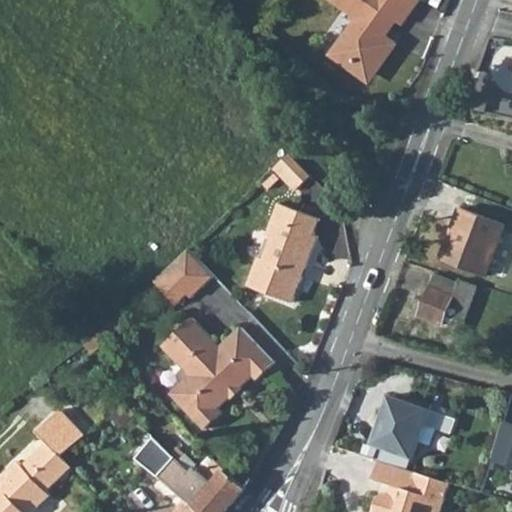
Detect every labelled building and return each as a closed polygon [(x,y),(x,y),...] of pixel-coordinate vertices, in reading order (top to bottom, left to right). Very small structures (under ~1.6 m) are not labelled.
[(402,24),(419,0),(333,0),(359,18),(342,43),(343,53),(356,62),(352,69),(364,77),(375,76),(397,44),(386,36),(397,20),(402,24)] [(333,55),(352,69),(356,62),(343,53),(342,43),(333,55)] [(311,175),(290,152),(278,163),(300,185),(311,175)] [(300,185),(278,163),(274,167),(295,189),(300,185)] [(506,220),(461,205),(442,257),(488,273),(506,220)] [(267,239),(271,241),(263,261),(259,260),(249,288),(295,305),(320,238),(317,237),(322,222),(279,207),(267,239)] [(214,275),(188,249),(154,281),(176,304),(187,294),(191,297),(214,275)] [(457,294),(461,282),(437,274),(433,286),(457,294)] [(457,294),(433,286),(423,316),(465,330),(480,286),(462,280),(461,282),(457,294)] [(224,348),(197,320),(165,349),(192,377),(173,396),(207,431),(224,415),(220,411),(234,399),(230,394),(237,387),(241,391),(255,379),(259,383),(277,366),(243,330),(224,348)] [(241,391),(237,387),(230,394),(234,399),(235,400),(242,393),(241,391)] [(431,412),(391,397),(373,443),(413,458),(431,412)] [(51,443),(65,458),(91,433),(66,406),(39,431),(51,443)] [(511,423),(503,421),(491,461),(510,467),(509,469),(511,469),(511,423)] [(137,460),(185,500),(205,476),(200,472),(194,467),(190,472),(171,455),(155,440),(137,460)] [(65,458),(51,443),(23,469),(19,463),(0,480),(0,511),(39,511),(54,499),(49,494),(75,470),(65,458)] [(194,467),(196,465),(176,448),(171,455),(190,472),(194,467)] [(205,476),(185,500),(199,511),(225,511),(247,488),(247,487),(215,461),(214,461),(212,459),(212,458),(200,472),(205,476)] [(450,482),(379,460),(374,477),(391,483),(388,493),(383,491),(378,494),(371,511),(434,511),(435,511),(441,509),(450,482)] [(174,511),(199,511),(185,500),(174,511)]
